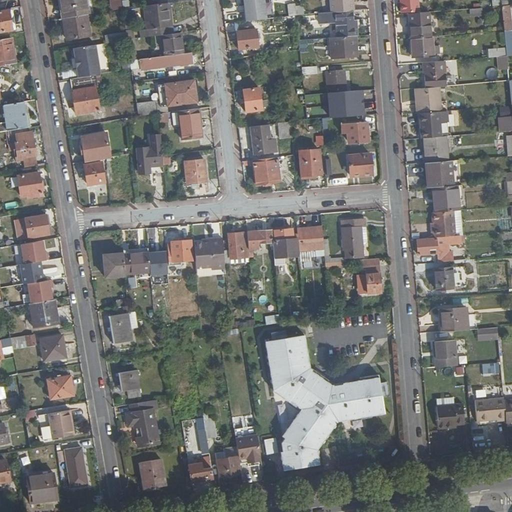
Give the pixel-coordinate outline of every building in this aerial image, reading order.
[(62,0),(65,17),(88,13),(86,0),(62,0)] [(110,0),(112,10),(123,8),(121,0),(110,0)] [(244,0),(247,21),(267,19),(264,0),(244,0)] [(358,0),(357,0),(332,0),(333,12),(353,11),(356,11),(355,0),(358,0)] [(419,12),(417,0),(401,0),(403,13),(419,12)] [(170,3),(169,3),(143,6),(146,31),(139,32),(140,39),(162,35),(174,34),(170,3)] [(511,31),(511,5),(503,7),(505,32),(511,31)] [(304,6),(296,7),(297,15),(305,14),(304,6)] [(469,17),(482,15),(481,8),(469,9),(469,17)] [(0,32),(11,31),(8,11),(0,12),(0,32)] [(353,11),(333,12),(319,13),(321,26),(336,25),(354,24),(354,20),(353,11)] [(410,14),(412,38),(413,38),(432,37),(429,12),(410,14)] [(87,16),(64,19),(67,40),(90,36),(87,16)] [(355,36),(358,35),(358,24),(354,24),(336,25),(337,37),(355,36)] [(239,50),(259,47),(257,29),(237,32),(239,50)] [(490,50),(491,58),(508,57),(505,32),(498,32),(499,49),(490,50)] [(127,41),(126,33),(105,36),(106,44),(127,41)] [(184,54),(181,33),(174,34),(162,35),(165,56),(184,54)] [(356,54),(355,36),(337,37),(336,37),(338,55),(356,54)] [(437,56),(435,37),(432,37),(413,38),(415,58),(437,56)] [(0,66),(15,64),(11,38),(0,39),(0,66)] [(78,78),(94,76),(101,74),(96,45),(74,49),(77,69),(78,78)] [(132,70),(132,72),(176,65),(176,68),(180,68),(179,65),(194,63),(192,53),(184,54),(165,56),(130,61),(132,70)] [(426,90),(444,88),(447,88),(445,62),(425,63),(426,90)] [(302,69),(303,78),(317,77),(316,68),(302,69)] [(329,91),(346,90),(344,71),(327,72),(329,91)] [(78,78),(71,79),(76,115),(100,111),(94,76),(78,78)] [(160,114),(168,113),(169,113),(169,107),(198,102),(195,80),(166,84),(157,85),(159,103),(160,109),(160,114)] [(262,107),(262,102),(260,88),(244,90),(248,112),(263,110),(262,107)] [(426,115),(445,113),(446,113),(444,88),(426,90),(422,90),(423,101),(426,101),(426,115)] [(343,98),(343,102),(335,103),(335,108),(344,108),(344,112),(359,111),(358,97),(343,98)] [(0,123),(0,132),(12,130),(27,128),(23,102),(2,106),(4,123),(0,123)] [(138,111),(160,109),(159,103),(137,105),(138,111)] [(202,138),(199,109),(180,111),(183,140),(202,138)] [(160,114),(161,122),(168,121),(168,113),(160,114)] [(426,139),(447,137),(445,113),(426,115),(424,115),(425,139),(426,139)] [(280,140),(293,138),(292,122),(278,124),(280,140)] [(342,136),(349,135),(349,146),(369,145),(367,123),(341,125),(342,136)] [(271,141),(269,125),(251,127),(254,155),(278,152),(276,141),(271,141)] [(28,133),(27,128),(12,130),(15,143),(33,140),(31,133),(28,133)] [(85,156),(86,162),(111,158),(107,133),(82,138),(82,140),(85,156)] [(164,168),(163,156),(162,137),(152,138),(153,149),(136,150),(138,175),(151,175),(150,169),(164,168)] [(428,164),(449,162),(447,137),(426,139),(428,164)] [(35,156),(33,140),(15,143),(17,159),(35,156)] [(302,180),(318,178),(318,179),(318,180),(321,180),(321,179),(319,150),(299,152),(302,180)] [(374,162),(371,162),(370,155),(348,156),(350,177),(372,175),(371,169),(374,168),(374,162)] [(281,182),(277,158),(254,161),(257,185),(281,182)] [(187,185),(208,182),(206,160),(185,162),(187,185)] [(433,189),(451,188),(449,162),(428,164),(429,189),(433,189)] [(88,185),(105,182),(102,163),(85,166),(88,185)] [(41,195),(38,174),(17,177),(21,198),(41,195)] [(454,212),(457,212),(456,187),(451,188),(433,189),(435,213),(454,212)] [(461,236),(464,236),(462,211),(457,212),(454,212),(435,213),(434,213),(434,222),(435,228),(433,228),(433,238),(441,237),(441,238),(448,238),(456,237),(461,237),(461,236)] [(25,225),(27,239),(48,235),(45,215),(24,219),(25,225)] [(360,228),(366,228),(365,220),(340,222),(343,252),(345,252),(345,260),(363,259),(362,247),(360,228)] [(19,240),(27,239),(25,225),(17,226),(19,240)] [(298,252),(323,250),(322,228),(297,230),(297,239),(298,252)] [(284,260),(299,259),(298,252),(297,239),(293,240),(292,230),(272,231),(273,244),(275,267),(285,266),(284,260)] [(259,246),(273,244),(272,231),(247,233),(248,252),(259,251),(259,246)] [(247,233),(227,235),(229,262),(249,261),(248,252),(247,233)] [(461,245),(461,237),(456,237),(448,238),(449,246),(461,245)] [(437,239),(417,240),(418,256),(426,255),(426,258),(432,258),(431,255),(437,254),(437,262),(453,261),(452,252),(446,252),(445,246),(438,247),(437,239)] [(211,273),(224,272),(222,240),(194,243),(196,262),(197,271),(211,270),(211,273)] [(172,264),(196,262),(194,243),(194,241),(170,242),(170,247),(172,264)] [(49,275),(45,250),(22,254),(26,279),(49,275)] [(125,276),(139,275),(150,274),(148,251),(124,254),(125,276)] [(104,279),(126,278),(125,276),(124,254),(101,256),(104,279)] [(324,258),(325,268),(342,267),(342,258),(324,258)] [(379,281),(378,260),(360,261),(361,272),(365,272),(367,295),(380,294),(380,286),(384,285),(384,280),(379,281)] [(433,271),(434,291),(452,290),(451,269),(433,271)] [(52,304),(29,308),(33,330),(56,327),(52,304)] [(127,308),(116,310),(117,315),(108,317),(109,327),(112,346),(131,342),(126,314),(122,314),(122,311),(127,310),(127,308)] [(441,313),(442,336),(471,334),(469,311),(441,313)] [(267,325),(279,323),(278,317),(278,316),(266,318),(267,325)] [(479,333),(480,346),(497,344),(496,332),(479,333)] [(276,442),(280,470),(317,464),(315,449),(336,422),(385,413),(378,375),(330,382),(311,366),(307,334),(267,340),(274,389),(300,410),(276,442)] [(27,340),(26,338),(10,341),(8,341),(0,343),(0,363),(3,363),(1,351),(11,348),(12,353),(36,349),(34,339),(27,340)] [(63,339),(39,343),(43,366),(66,361),(63,339)] [(434,361),(434,372),(456,370),(455,344),(434,345),(435,361),(434,361)] [(483,372),(498,372),(498,363),(483,363),(483,372)] [(136,371),(117,375),(120,394),(140,390),(136,371)] [(70,379),(48,383),(51,402),(73,398),(70,379)] [(452,397),(434,399),(436,425),(452,425),(452,422),(461,422),(463,421),(462,404),(461,404),(452,404),(452,397)] [(157,402),(136,405),(137,413),(126,415),(128,428),(133,427),(137,448),(158,445),(152,411),(158,410),(157,402)] [(511,405),(504,406),(503,403),(475,406),(477,427),(496,425),(496,427),(505,426),(505,427),(511,426),(511,405)] [(24,411),(26,419),(35,417),(34,409),(24,411)] [(67,413),(48,417),(53,441),(72,438),(67,413)] [(4,425),(0,425),(0,445),(8,444),(4,425)] [(265,453),(277,452),(276,437),(263,438),(265,453)] [(219,481),(240,477),(238,463),(246,462),(247,464),(260,462),(256,438),(235,442),(238,462),(231,463),(230,460),(216,462),(219,481)] [(191,486),(213,482),(207,444),(201,445),(202,452),(202,453),(204,465),(188,468),(191,486)] [(81,449),(65,452),(69,475),(85,473),(81,449)] [(0,464),(0,487),(12,485),(7,463),(0,464)] [(165,488),(161,464),(140,467),(144,492),(165,488)] [(53,476),(26,480),(30,506),(57,501),(53,476)]
